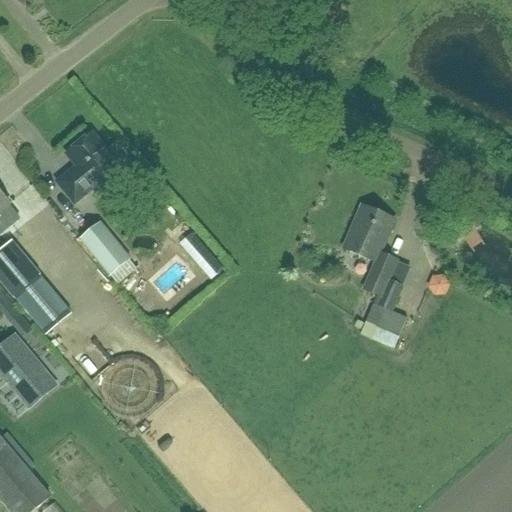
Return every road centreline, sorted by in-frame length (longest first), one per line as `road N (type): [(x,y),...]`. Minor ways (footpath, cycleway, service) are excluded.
road 1 (unclassified): [(511,196),(305,101),(238,50),(192,0)]
road 2 (tertiary): [(0,113),(145,0)]
